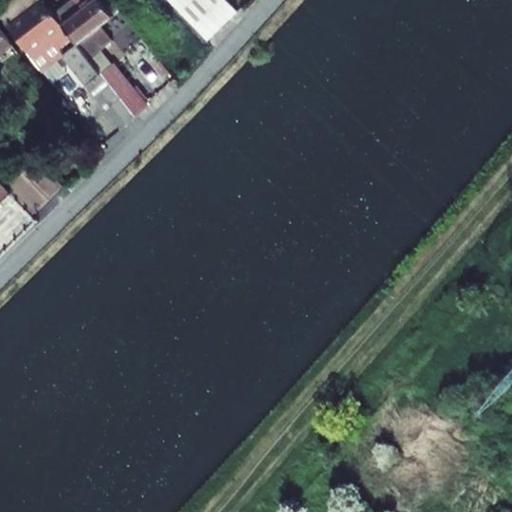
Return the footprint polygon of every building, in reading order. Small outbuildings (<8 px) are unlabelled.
[(43,0),(10,0),(0,8),(0,17),(41,69),(63,51),(122,127),(135,117),(101,73),(86,53),(63,25),(54,13),(43,0)] [(70,0),(54,13),(63,25),(84,8),(78,0),(70,0)] [(63,25),(86,53),(108,35),(101,26),(114,16),(101,0),(78,0),(84,8),(63,25)] [(208,40),(238,11),(227,0),(169,0),(170,0),(208,40)] [(0,51),(12,43),(0,28),(0,51)] [(114,62),(101,73),(135,117),(136,118),(152,103),(137,84),(133,87),(114,62)] [(38,209),(61,186),(38,163),(15,186),(38,209)] [(0,204),(11,194),(0,183),(0,204)]
